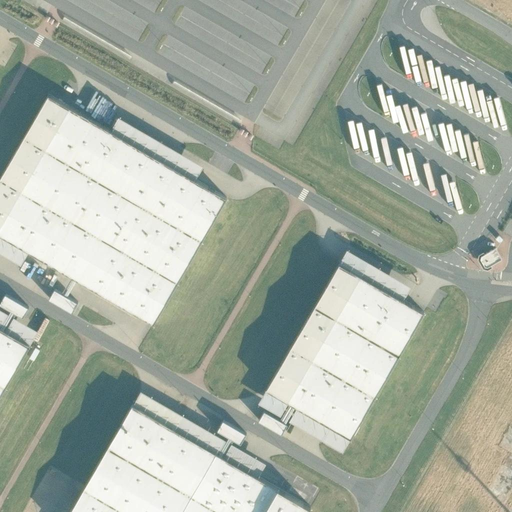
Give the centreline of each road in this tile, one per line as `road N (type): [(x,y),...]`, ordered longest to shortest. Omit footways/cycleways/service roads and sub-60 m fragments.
road 1 (residential): [(460,275),(403,252),(0,18)]
road 2 (residential): [(0,279),(381,498)]
road 3 (residential): [(381,498),(462,360),(481,285)]
